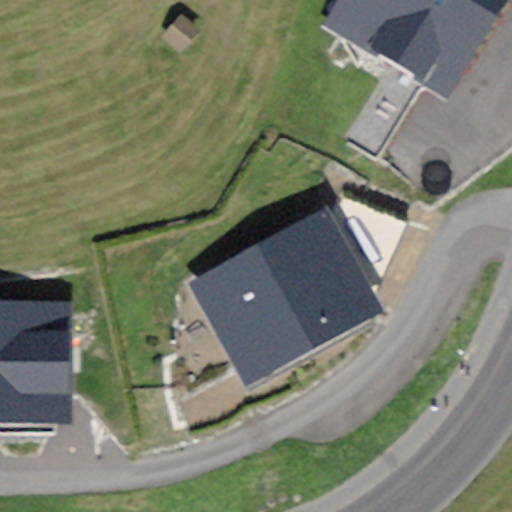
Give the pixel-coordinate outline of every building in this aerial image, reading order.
[(477,0),(359,0),(349,17),(436,70),(477,0)] [(412,69),(348,29),(317,118),(364,147),(412,69)] [(399,197),(333,167),(314,210),(334,220),(380,240),(399,197)] [(246,381),(385,307),(334,220),(314,210),(187,280),(246,381)] [(0,424),(55,425),(56,394),(75,394),(75,358),(55,357),(55,316),(0,316),(0,424)]
